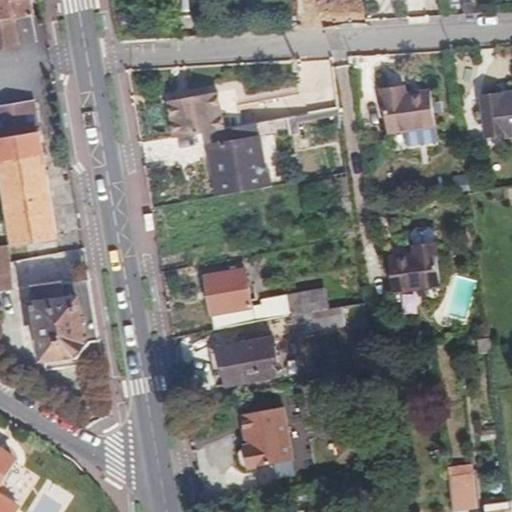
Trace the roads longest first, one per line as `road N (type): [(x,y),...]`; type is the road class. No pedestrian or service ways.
road 1 (secondary): [(162,500),(88,61)]
road 2 (residential): [(511,28),(88,61)]
road 3 (residential): [(0,399),(162,500)]
